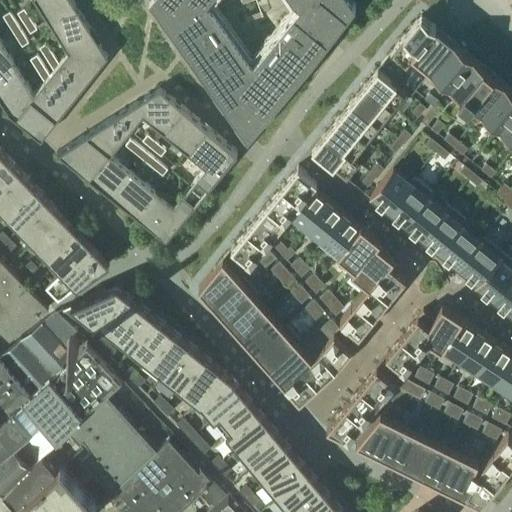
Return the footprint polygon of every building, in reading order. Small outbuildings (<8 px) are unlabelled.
[(0,0),(0,95),(10,111),(41,136),(45,132),(44,132),(94,71),(90,67),(100,55),(104,59),(108,54),(73,0),(0,0)] [(151,0),(170,27),(187,51),(189,54),(198,67),(208,80),(217,93),(227,107),(236,120),(246,135),(248,137),(329,38),(333,32),(356,5),(352,0),(151,0)] [(393,47),(408,60),(437,25),(422,13),(393,47)] [(455,40),(437,25),(408,60),(410,61),(414,55),(431,69),(455,40)] [(474,55),(455,40),(431,69),(450,84),(474,55)] [(474,55),(450,84),(461,93),(467,85),(472,90),(490,68),(474,55)] [(390,76),(393,78),(399,72),(389,64),(384,71),(390,76)] [(384,71),(378,66),(364,83),(377,93),(394,107),(408,90),(402,86),(393,78),(390,76),(384,71)] [(505,81),(490,68),(472,90),(477,94),(471,102),(482,110),(505,81)] [(408,79),(399,72),(393,78),(402,86),(408,79)] [(511,110),(511,86),(505,81),(482,110),(500,125),(511,110)] [(377,93),(364,83),(352,99),(364,109),(381,123),(394,107),(377,93)] [(58,150),(166,237),(238,150),(234,147),(233,147),(160,87),(62,148),(58,150)] [(425,97),(435,104),(440,98),(431,90),(425,97)] [(364,109),(352,99),(338,115),(351,126),(367,139),(381,123),(364,109)] [(412,110),(419,115),(426,105),(420,100),(412,110)] [(511,110),(500,125),(511,134),(511,110)] [(351,126),(338,115),(324,132),(337,142),(359,160),(360,159),(355,155),(367,139),(351,126)] [(432,126),(438,131),(446,122),(439,117),(432,126)] [(404,141),(411,132),(405,126),(397,136),(404,141)] [(454,144),(459,138),(450,131),(445,137),(454,144)] [(337,142),(324,132),(312,147),(325,157),(347,175),(359,160),(337,142)] [(389,145),(396,151),(404,141),(397,136),(389,145)] [(427,142),(436,149),(441,143),(432,136),(427,142)] [(468,146),(459,138),(454,144),(463,152),(468,146)] [(441,143),(436,149),(445,157),(450,151),(441,143)] [(0,188),(21,168),(7,153),(0,160),(0,188)] [(370,169),(377,174),(384,165),(378,160),(370,169)] [(482,167),(491,174),(496,168),(487,161),(482,167)] [(460,169),(469,177),(474,170),(465,163),(460,169)] [(316,178),(298,164),(282,183),(300,198),(316,178)] [(411,179),(394,165),(370,194),(388,209),(411,179)] [(36,183),(21,168),(0,188),(0,203),(7,211),(36,183)] [(369,184),(377,174),(370,169),(362,178),(369,184)] [(484,178),(474,170),(469,177),(478,184),(484,178)] [(314,183),(317,179),(316,178),(300,198),(284,218),(285,219),(290,213),(305,226),(329,197),(314,184),(314,183)] [(428,193),(411,179),(388,209),(404,222),(428,193)] [(509,194),(511,190),(511,186),(505,180),(500,186),(509,194)] [(49,198),(36,183),(7,211),(20,225),(49,198)] [(300,198),(282,183),(266,203),(284,218),(300,198)] [(495,193),(504,200),(509,194),(500,186),(495,193)] [(445,206),(428,193),(404,222),(421,236),(445,206)] [(346,210),(329,197),(305,226),(322,239),(346,210)] [(22,228),(34,240),(61,214),(63,212),(49,198),(20,225),(22,228)] [(248,226),(267,242),(275,231),(285,219),(284,218),(266,203),(256,216),(248,226)] [(462,220),(445,206),(421,236),(437,248),(435,250),(436,251),(462,220)] [(363,224),(346,210),(322,239),(339,253),(363,224)] [(63,212),(61,214),(34,240),(48,255),(73,231),(77,227),(63,212)] [(480,238),(461,223),(462,221),(462,220),(436,251),(456,267),(480,238)] [(379,238),(363,224),(339,253),(354,266),(351,269),(353,271),(379,238)] [(258,253),(266,243),(267,242),(248,226),(231,246),(251,261),(252,259),(258,253)] [(85,248),(91,242),(91,241),(86,236),(77,227),(73,231),(48,255),(62,269),(85,248)] [(5,230),(0,234),(0,237),(5,243),(12,237),(5,230)] [(12,237),(5,243),(12,251),(19,244),(12,237)] [(282,252),(288,247),(279,237),(274,243),(282,252)] [(381,238),(379,238),(353,271),(368,283),(369,284),(373,280),(393,255),(378,242),(381,238)] [(500,254),(480,238),(456,267),(476,284),(500,254)] [(85,248),(62,269),(46,285),(56,296),(58,298),(100,268),(99,268),(106,263),(110,260),(91,241),(91,242),(85,248)] [(258,253),(262,257),(271,249),(266,243),(258,253)] [(291,244),(288,247),(282,252),(287,258),(296,250),(291,244)] [(262,257),(267,263),(277,255),(271,249),(262,257)] [(49,304),(0,253),(0,323),(10,334),(49,304)] [(261,269),(267,263),(262,257),(258,253),(252,259),(261,269)] [(296,268),(305,260),(300,254),(291,262),(296,268)] [(511,273),(511,264),(500,254),(476,284),(493,297),(511,273)] [(373,280),(390,295),(406,275),(390,261),(394,256),(393,255),(373,280)] [(213,301),(241,276),(223,256),(199,286),(201,287),(213,301)] [(271,267),(276,273),(285,265),(280,259),(271,267)] [(34,260),(27,266),(34,273),(40,267),(34,260)] [(311,266),(305,260),(296,268),(302,274),(311,266)] [(291,271),(285,265),(276,273),(282,279),(291,271)] [(40,267),(34,273),(41,280),(47,274),(40,267)] [(296,277),(291,271),(282,279),(287,285),(296,277)] [(311,285),(320,277),(314,271),(306,279),(311,285)] [(511,307),(511,273),(493,297),(509,311),(511,307)] [(255,292),(241,276),(213,301),(227,317),(255,292)] [(325,283),(320,277),(311,285),(316,291),(325,283)] [(356,298),(375,313),(390,295),(373,280),(369,284),(368,283),(356,298)] [(300,281),(291,289),(296,295),(305,287),(300,281)] [(118,282),(71,301),(80,308),(98,322),(126,288),(118,282)] [(305,287),(296,295),(301,301),(310,293),(305,287)] [(326,301),(335,293),(329,287),(320,295),(326,301)] [(142,301),(126,288),(98,322),(114,335),(142,301)] [(269,308),(255,292),(227,317),(241,333),(269,308)] [(340,299),(335,293),(326,301),(331,307),(340,299)] [(305,305),(310,311),(319,303),(314,297),(305,305)] [(359,333),(375,313),(356,298),(340,317),(359,333)] [(345,305),(340,299),(331,307),(336,313),(345,305)] [(71,301),(61,305),(73,316),(80,308),(71,301)] [(142,301),(114,335),(130,348),(158,313),(142,301)] [(434,316),(423,307),(417,315),(402,333),(421,349),(429,339),(429,338),(424,334),(430,325),(444,303),(442,302),(434,316)] [(316,317),(325,309),(319,303),(310,311),(316,317)] [(462,315),(444,303),(430,325),(424,334),(429,338),(429,339),(441,347),(462,315)] [(284,324),(269,308),(241,333),(256,349),(284,324)] [(49,374),(50,375),(87,340),(57,309),(0,351),(0,352),(30,391),(49,374)] [(174,326),(158,313),(130,348),(146,361),(174,326)] [(480,327),(462,315),(441,347),(459,358),(480,327)] [(331,316),(325,322),(333,331),(338,325),(331,316)] [(328,338),(333,331),(325,322),(319,328),(328,338)] [(298,340),(284,324),(256,349),(270,365),(298,340)] [(320,347),(337,366),(353,345),(351,343),(355,338),(339,324),(338,325),(333,331),(328,338),(320,347)] [(190,339),(174,326),(146,361),(162,373),(190,339)] [(477,370),(498,339),(480,327),(459,358),(477,370)] [(421,349),(402,333),(386,353),(405,368),(421,349)] [(103,334),(97,341),(104,348),(111,341),(103,334)] [(206,351),(190,339),(162,373),(178,386),(206,351)] [(495,382),(511,356),(511,347),(498,339),(477,370),(495,382)] [(87,340),(50,375),(84,415),(109,393),(123,379),(87,340)] [(312,355),(298,340),(270,365),(284,381),(303,365),(313,356),(312,355)] [(111,341),(104,348),(111,355),(118,349),(111,341)] [(303,365),(319,382),(337,366),(320,347),(318,349),(312,355),(313,356),(303,365)] [(206,351),(178,386),(200,402),(233,375),(206,351)] [(0,451),(14,440),(31,426),(14,404),(30,391),(0,352),(0,451)] [(511,392),(511,356),(495,382),(511,392)] [(132,363),(126,369),(133,376),(139,370),(132,363)] [(415,374),(422,377),(428,367),(421,363),(415,374)] [(379,399),(396,379),(377,364),(361,384),(379,399)] [(300,399),(319,382),(303,365),(284,381),(300,399)] [(429,381),(435,371),(428,367),(422,377),(429,381)] [(139,370),(133,376),(140,383),(146,377),(139,370)] [(447,377),(440,373),(434,384),(441,388),(447,377)] [(84,415),(50,375),(49,374),(30,391),(14,404),(31,426),(14,440),(26,457),(0,481),(0,483),(4,488),(73,426),(84,415)] [(233,375),(200,402),(213,417),(245,390),(233,375)] [(399,386),(406,389),(412,379),(404,375),(399,386)] [(454,381),(447,377),(441,388),(449,391),(454,381)] [(84,415),(73,426),(83,437),(87,433),(94,446),(84,455),(93,466),(114,489),(169,437),(174,432),(123,379),(109,393),(84,415)] [(412,379),(406,389),(413,393),(419,382),(412,379)] [(419,382),(413,393),(420,397),(426,386),(419,382)] [(459,383),(454,394),(461,398),(466,387),(459,383)] [(364,418),(379,399),(361,384),(346,403),(364,418)] [(473,391),(466,387),(461,398),(468,401),(473,391)] [(425,399),(432,403),(438,392),(431,389),(425,399)] [(245,390),(213,417),(226,433),(258,406),(245,390)] [(161,392),(155,398),(162,405),(169,399),(161,392)] [(438,392),(432,403),(439,407),(445,396),(438,392)] [(480,408),(485,397),(478,394),(473,404),(480,408)] [(492,401),(485,397),(480,408),(487,412),(492,401)] [(176,406),(169,399),(162,405),(169,413),(176,406)] [(444,409),(451,413),(457,403),(450,399),(444,409)] [(349,437),(364,418),(346,403),(327,426),(349,437)] [(457,403),(451,413),(458,417),(464,406),(457,403)] [(499,418),(505,407),(497,403),(492,414),(499,418)] [(258,406),(226,433),(239,449),(271,421),(258,406)] [(511,411),(511,410),(505,407),(499,418),(506,422),(511,411)] [(463,420),(470,423),(476,413),(469,409),(463,420)] [(400,420),(380,410),(356,440),(383,454),(400,420)] [(476,413),(470,423),(477,427),(483,416),(476,413)] [(482,430),(489,433),(495,423),(488,419),(482,430)] [(419,429),(400,420),(383,454),(403,463),(419,429)] [(271,421),(239,449),(252,464),(284,437),(271,421)] [(198,429),(191,422),(185,428),(191,436),(198,429)] [(489,433),(496,437),(502,426),(495,423),(489,433)] [(83,437),(73,426),(4,488),(8,493),(17,502),(63,462),(86,441),(83,437)] [(205,437),(198,429),(191,436),(198,443),(205,437)] [(439,439),(419,429),(403,463),(422,473),(439,439)] [(507,433),(493,450),(511,465),(511,463),(511,432),(509,430),(507,433)] [(171,511),(214,475),(193,452),(189,457),(169,437),(114,489),(99,502),(88,511),(171,511)] [(284,437),(252,464),(265,480),(298,453),(284,437)] [(458,448),(439,439),(422,473),(441,482),(458,448)] [(0,481),(26,457),(14,440),(0,451),(0,481)] [(477,458),(458,448),(441,482),(461,492),(474,465),(477,458)] [(493,450),(479,467),(476,465),(479,459),(477,458),(474,465),(496,483),(511,465),(493,450)] [(226,460),(219,452),(212,459),(219,466),(226,460)] [(298,453),(265,480),(278,496),(311,468),(298,453)] [(233,467),(226,460),(219,466),(226,474),(233,467)] [(63,462),(17,502),(18,504),(25,511),(88,511),(99,502),(63,462)] [(461,492),(481,502),(496,483),(474,465),(461,492)] [(311,468),(278,496),(291,511),(324,484),(311,468)] [(228,492),(215,477),(201,489),(214,504),(228,492)] [(253,489),(246,482),(240,488),(247,496),(253,489)] [(324,484),(291,511),(321,511),(337,500),(324,484)] [(260,497),(253,489),(247,496),(254,503),(260,497)] [(246,511),(228,493),(205,511),(246,511)] [(346,511),(337,500),(321,511),(346,511)]
